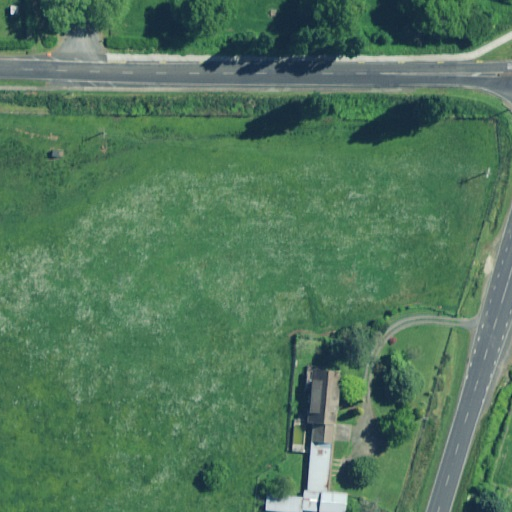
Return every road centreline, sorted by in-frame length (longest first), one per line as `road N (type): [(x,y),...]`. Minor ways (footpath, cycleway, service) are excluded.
road 1 (unclassified): [(511,75),(0,67)]
road 2 (secondary): [(439,511),(511,270)]
